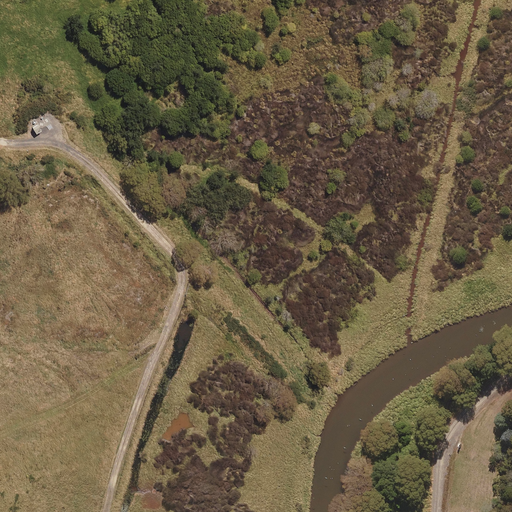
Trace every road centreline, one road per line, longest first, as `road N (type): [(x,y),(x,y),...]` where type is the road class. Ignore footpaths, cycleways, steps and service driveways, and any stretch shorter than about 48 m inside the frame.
road 1 (track): [(105,511),(180,289),(179,264),(75,152),(0,140)]
road 2 (track): [(511,374),(441,444),(435,511)]
